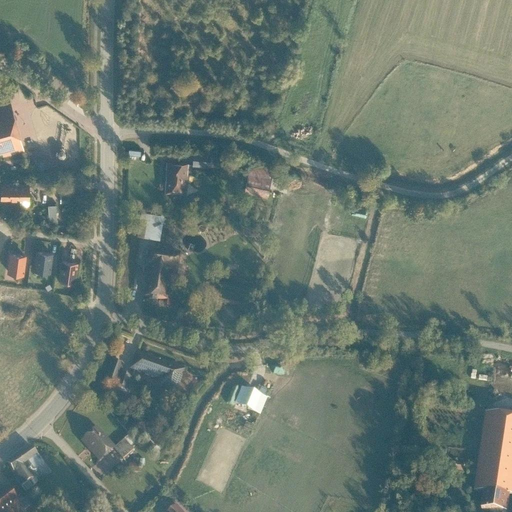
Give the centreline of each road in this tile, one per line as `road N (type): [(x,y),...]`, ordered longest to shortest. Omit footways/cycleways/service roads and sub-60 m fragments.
road 1 (track): [(107,131),(238,137),(434,197),(460,193),(511,157)]
road 2 (unclassified): [(100,315),(232,350),(330,334),(511,349)]
road 3 (secondary): [(110,0),(107,131)]
road 4 (residential): [(107,131),(0,66)]
road 5 (secondary): [(100,315),(75,379),(43,422)]
road 6 (residential): [(0,251),(7,232),(107,243)]
